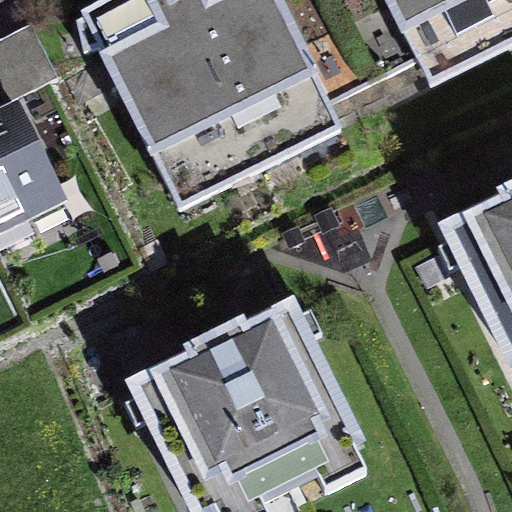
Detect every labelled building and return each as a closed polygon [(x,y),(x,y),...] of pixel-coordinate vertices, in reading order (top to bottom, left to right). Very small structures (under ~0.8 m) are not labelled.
[(511,0),(97,0),(82,7),(181,214),(344,133),(333,107),(419,64),(431,90),(511,48),(511,0)] [(32,26),(0,41),(0,107),(57,82),(32,26)] [(21,101),(0,111),(0,236),(67,204),(21,101)] [(499,199),(439,227),(511,373),(511,372),(511,182),(495,191),(499,199)] [(185,356),(126,385),(189,511),(267,511),(264,506),(293,497),(320,481),(326,496),(369,475),(358,452),(369,445),(303,315),(296,301),(250,325),(246,318),(182,349),(185,356)]
